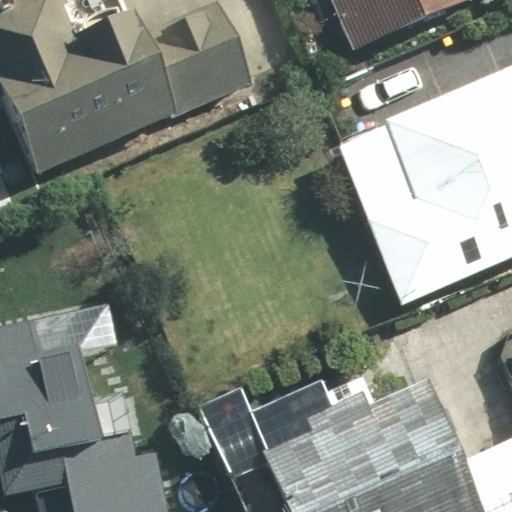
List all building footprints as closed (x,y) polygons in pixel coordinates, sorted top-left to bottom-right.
[(223,2),(151,32),(143,12),(81,37),(65,0),(21,0),(0,9),(0,69),(43,172),(257,82),(223,2)] [(338,0),(358,46),(471,0),(338,0)] [(511,81),(345,147),(406,301),(511,259),(511,81)] [(0,323),(0,410),(16,492),(42,487),(46,511),(180,511),(169,453),(119,463),(88,306),(0,323)] [(320,431),(270,451),(294,511),(492,511),(439,382),(376,408),(371,395),(315,418),(320,431)]
